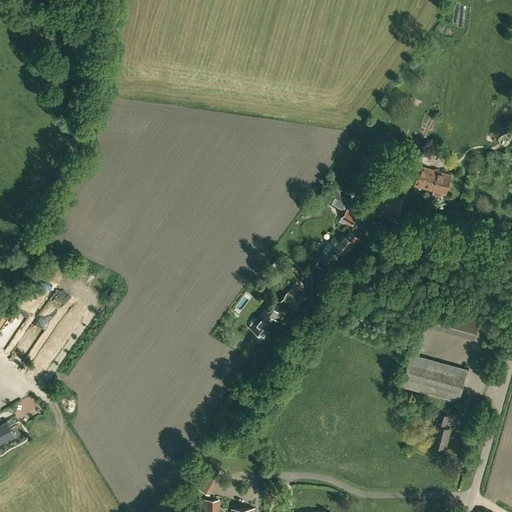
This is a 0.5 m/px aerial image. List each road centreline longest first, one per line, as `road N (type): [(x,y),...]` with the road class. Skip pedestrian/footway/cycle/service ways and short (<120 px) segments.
road 1 (unclassified): [(0,264),(63,164),(95,0)]
road 2 (unclassified): [(464,511),(511,332)]
